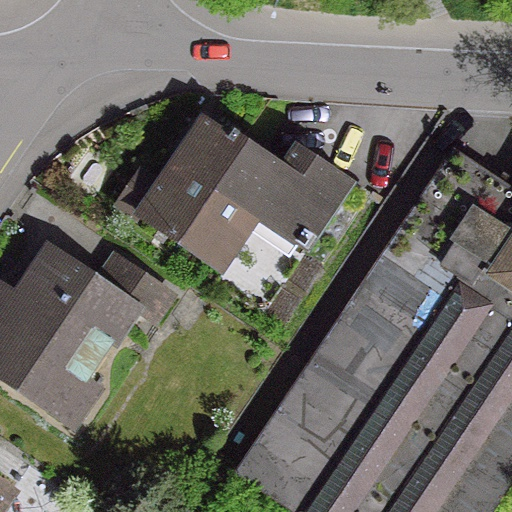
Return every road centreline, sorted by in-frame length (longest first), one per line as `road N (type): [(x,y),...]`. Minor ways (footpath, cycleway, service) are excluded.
road 1 (residential): [(134,66),(511,87)]
road 2 (residential): [(61,61),(0,166)]
